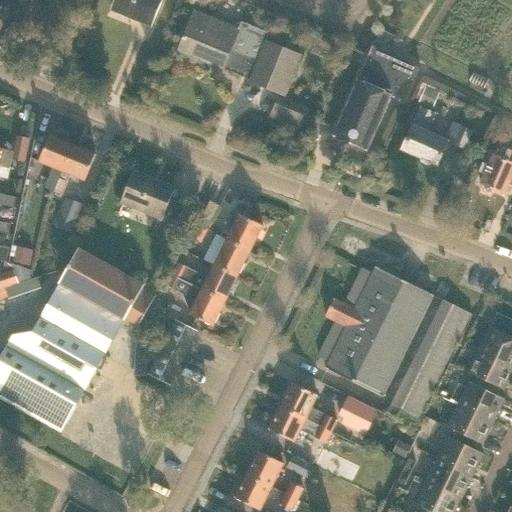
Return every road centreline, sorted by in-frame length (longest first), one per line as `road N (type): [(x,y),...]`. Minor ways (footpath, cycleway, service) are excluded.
road 1 (tertiary): [(328,200),(239,173),(0,73)]
road 2 (residential): [(175,511),(328,200)]
road 3 (tertiary): [(511,267),(328,200)]
road 4 (residential): [(116,511),(0,445)]
